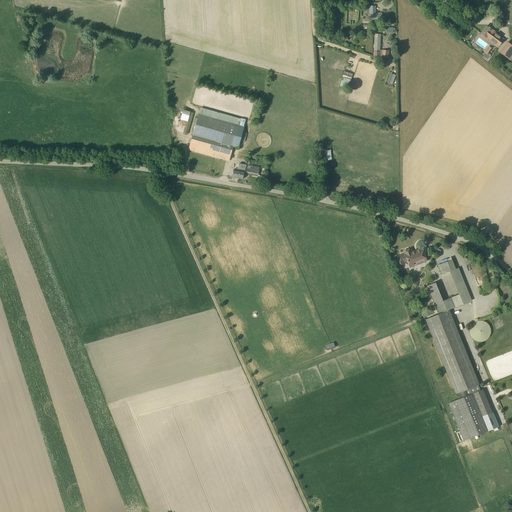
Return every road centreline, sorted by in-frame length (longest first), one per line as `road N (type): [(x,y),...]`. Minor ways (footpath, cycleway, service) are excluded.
road 1 (unclassified): [(511,273),(450,234),(320,200),(124,166),(0,161)]
road 2 (track): [(308,511),(162,172)]
